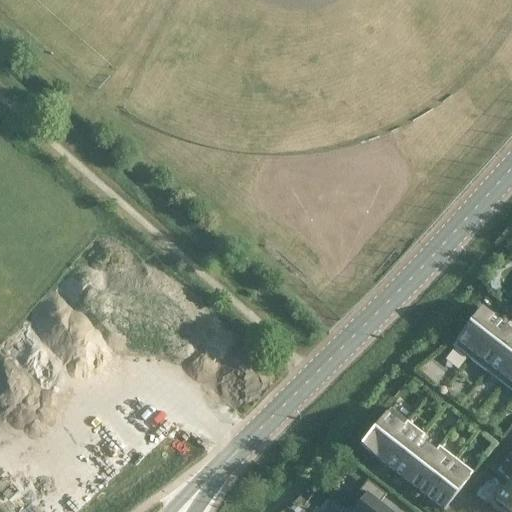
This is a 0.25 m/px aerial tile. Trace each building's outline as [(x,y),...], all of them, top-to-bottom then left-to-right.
[(470,360),(500,322),(482,308),(455,342),(456,342),(452,347),(470,360)] [(511,338),(511,331),(500,322),(470,360),(486,373),(511,338)] [(511,371),(511,338),(486,373),(502,385),(511,371)] [(511,371),(502,385),(511,392),(511,371)] [(378,461),(408,423),(407,422),(403,427),(386,413),(360,447),(378,461)] [(424,435),(408,423),(378,461),(394,473),(420,440),(424,435)] [(420,440),(394,473),(410,486),(436,452),(435,452),(420,440)] [(436,452),(410,486),(426,498),(455,459),(439,447),(435,452),(436,452)] [(473,473),(455,459),(426,498),(444,511),(470,478),(469,478),(473,473)] [(363,494),(351,510),(353,511),(392,511),(381,504),(388,496),(367,480),(359,491),(363,494)] [(511,511),(511,485),(508,483),(494,501),(509,511),(511,511)]
